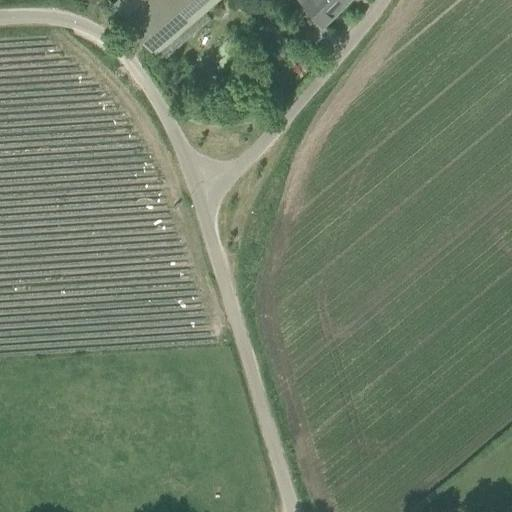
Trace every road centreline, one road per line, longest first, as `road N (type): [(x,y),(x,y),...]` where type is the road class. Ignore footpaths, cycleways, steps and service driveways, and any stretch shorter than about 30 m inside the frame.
road 1 (unclassified): [(293,511),(226,284)]
road 2 (unclassified): [(168,117),(106,39),(63,21),(0,18)]
road 3 (unclassified): [(226,284),(260,165),(293,109)]
road 4 (unclassified): [(226,284),(168,117)]
road 5 (unclassified): [(385,0),(293,109)]
road 6 (unclassified): [(293,109),(231,127),(168,117)]
